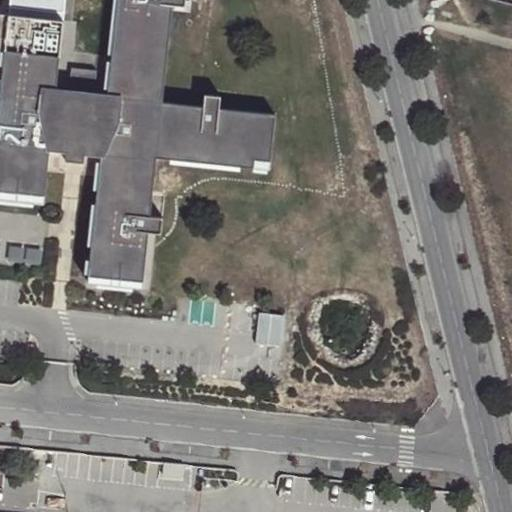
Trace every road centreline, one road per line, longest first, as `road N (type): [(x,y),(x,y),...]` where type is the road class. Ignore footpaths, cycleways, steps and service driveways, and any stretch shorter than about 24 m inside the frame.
road 1 (unclassified): [(0,407),(491,460)]
road 2 (unclassified): [(376,0),(491,460)]
